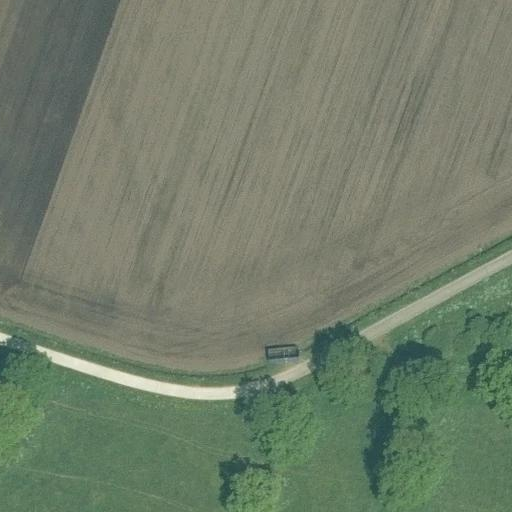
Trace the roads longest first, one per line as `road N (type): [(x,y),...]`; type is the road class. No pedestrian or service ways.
road 1 (unclassified): [(216,396),(263,389),(311,368),(511,255)]
road 2 (unclassified): [(216,396),(136,383),(0,340)]
road 3 (track): [(511,385),(396,380),(362,341)]
